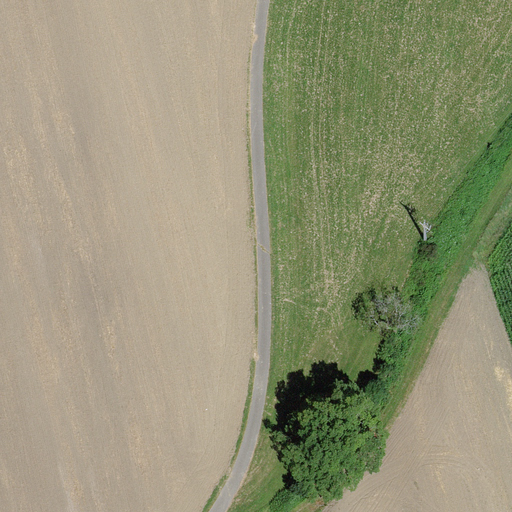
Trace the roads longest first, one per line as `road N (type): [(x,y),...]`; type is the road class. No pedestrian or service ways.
road 1 (track): [(211,511),(250,432),(260,371),(253,99),(259,0)]
road 2 (track): [(295,511),(324,491),(381,413),(457,248),(511,166)]
